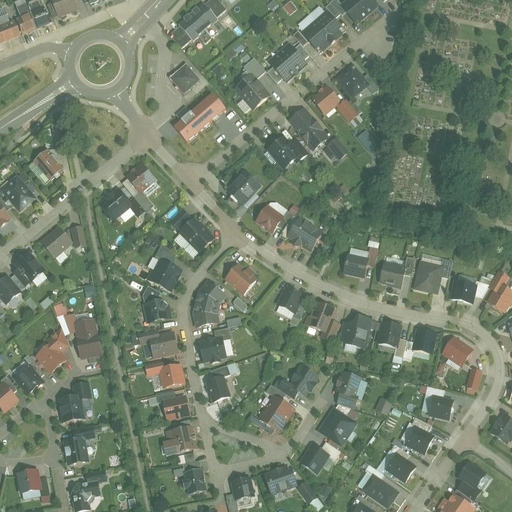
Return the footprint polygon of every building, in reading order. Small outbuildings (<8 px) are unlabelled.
[(38,0),(34,0),(26,3),(27,6),(30,12),(41,7),(38,0)] [(73,0),(51,0),(59,18),(78,10),(73,0)] [(343,7),(336,0),(334,0),(331,4),(341,16),(342,17),(347,13),(342,7),(343,7)] [(350,0),(343,7),(342,7),(347,13),(357,25),(378,7),(371,0),(350,0)] [(274,1),(268,6),(273,13),(279,8),(274,1)] [(291,2),(284,8),(291,16),(298,11),(291,2)] [(341,16),(331,4),(326,9),(336,20),(341,16)] [(218,21),(205,5),(196,12),(195,11),(190,15),(206,32),(218,21)] [(27,6),(17,10),(21,20),(16,22),(22,36),(37,30),(32,16),(30,12),(27,6)] [(46,10),(32,16),(37,30),(52,24),(46,10)] [(327,13),(303,34),(320,54),(331,45),(331,46),(336,42),(335,41),(344,33),(327,13)] [(206,32),(190,15),(186,18),(187,20),(179,27),(193,43),(206,32)] [(9,25),(6,17),(0,19),(0,31),(4,43),(19,37),(14,23),(9,25)] [(214,37),(216,38),(220,33),(213,26),(201,39),(208,44),(214,37)] [(308,44),(298,32),(293,37),(300,45),(303,48),(308,44)] [(245,49),(239,43),(233,48),(238,55),(245,49)] [(303,48),(300,45),(293,51),(303,63),(310,57),(303,48)] [(293,51),(289,47),(280,55),(296,74),(306,66),(293,51)] [(232,49),(225,55),(230,61),(237,55),(232,49)] [(245,52),(240,56),(246,63),(251,59),(245,52)] [(296,74),(280,55),(270,63),(274,68),(284,79),(286,82),(296,74)] [(266,74),(254,60),(245,68),(252,77),(256,82),(266,74)] [(201,82),(187,65),(173,77),(173,83),(184,96),(201,82)] [(220,66),(213,72),(220,80),(227,74),(220,66)] [(284,79),(274,68),(267,74),(277,85),(284,79)] [(353,68),(338,81),(353,99),(366,87),(368,86),(363,80),(353,68)] [(379,91),(367,76),(363,80),(368,86),(366,87),(373,95),(379,91)] [(252,77),(237,91),(253,110),(269,97),(256,82),(252,77)] [(328,89),(313,101),(325,116),(340,103),(328,89)] [(169,130),(184,147),(226,112),(211,94),(190,112),(186,108),(176,116),(180,121),(169,130)] [(348,102),(339,110),(350,123),(359,116),(352,107),(348,102)] [(362,113),(355,105),(352,107),(359,116),(362,113)] [(311,120),(304,111),(291,122),(301,135),(300,135),(314,151),(318,148),(320,148),(324,145),(324,143),(328,140),(322,132),(323,132),(312,119),(311,120)] [(63,131),(53,133),(56,150),(66,148),(63,131)] [(366,132),(358,138),(370,153),(378,147),(366,132)] [(349,154),(337,140),(329,147),(340,161),(349,154)] [(308,155),(297,141),(290,147),(299,158),(301,161),(308,155)] [(286,145),(280,144),(280,143),(269,152),(283,169),(289,164),(292,164),(299,158),(290,147),(287,144),(286,145)] [(48,152),(34,164),(51,183),(64,171),(48,152)] [(143,166),(127,179),(128,180),(140,194),(155,182),(143,166)] [(254,182),(244,172),(240,177),(241,179),(228,192),(232,196),(242,206),(243,206),(255,194),(262,187),(255,180),(254,182)] [(37,190),(23,174),(18,179),(31,195),(37,190)] [(18,179),(17,178),(10,185),(11,186),(3,193),(20,213),(35,200),(31,195),(18,179)] [(140,194),(128,180),(123,185),(134,199),(140,194)] [(348,191),(343,186),(339,189),(344,195),(348,191)] [(113,196),(107,200),(108,201),(101,207),(106,212),(105,216),(109,219),(112,220),(113,221),(130,207),(131,206),(129,203),(119,192),(113,197),(113,196)] [(341,198),(338,193),(332,198),(336,203),(341,198)] [(232,196),(225,203),(237,214),(244,207),(243,206),(242,206),(232,196)] [(10,210),(0,197),(0,207),(6,214),(10,210)] [(134,199),(129,203),(131,206),(130,207),(139,218),(145,213),(134,199)] [(0,227),(0,228),(1,229),(7,224),(6,223),(10,219),(6,214),(0,207),(0,227)] [(299,210),(295,207),(290,213),(295,216),(299,210)] [(272,212),(268,208),(257,223),(273,234),(277,228),(283,219),(278,216),(277,214),(274,211),(272,212)] [(183,212),(172,224),(179,231),(178,231),(179,233),(181,234),(193,222),(183,212)] [(283,219),(277,228),(284,232),(286,229),(290,224),(294,218),(287,213),(283,219)] [(322,235),(300,220),(292,232),(288,238),(294,241),(293,242),(295,248),(301,247),(301,246),(311,252),(322,235)] [(214,241),(195,221),(193,222),(181,234),(201,254),(214,241)] [(295,227),(290,224),(286,229),(292,232),(295,227)] [(332,230),(326,227),(322,232),(328,236),(332,230)] [(82,229),(73,231),(76,249),(86,247),(82,229)] [(60,230),(56,233),(56,235),(51,239),(48,239),(43,243),(43,245),(55,259),(72,245),(60,230)] [(176,257),(163,245),(155,260),(161,263),(162,262),(171,267),(176,257)] [(328,250),(322,246),(319,251),(325,255),(328,250)] [(379,251),(370,249),(368,261),(368,262),(367,266),(375,268),(379,251)] [(29,255),(16,266),(20,270),(31,284),(44,273),(29,255)] [(368,261),(349,257),(345,275),(364,279),(367,266),(368,262),(368,261)] [(415,260),(407,259),(404,270),(405,270),(404,276),(412,278),(415,260)] [(453,263),(443,261),(441,267),(444,268),(441,279),(449,281),(453,263)] [(171,267),(162,262),(161,263),(155,274),(153,273),(149,281),(154,284),(170,292),(180,272),(171,267)] [(441,267),(421,263),(415,290),(437,295),(441,279),(444,268),(441,267)] [(246,273),(238,266),(226,280),(244,296),(256,282),(252,278),(255,275),(249,270),(246,273)] [(404,270),(385,266),(381,284),(392,286),(392,287),(401,289),(404,276),(405,270),(404,270)] [(31,284),(20,270),(14,275),(15,277),(25,289),(31,284)] [(510,281),(498,274),(490,287),(489,289),(496,293),(500,286),(505,289),(510,281)] [(25,289),(15,277),(10,281),(20,293),(25,289)] [(7,279),(0,284),(0,296),(7,305),(21,294),(20,293),(10,281),(7,279)] [(209,283),(200,294),(197,305),(218,310),(220,304),(225,298),(209,283)] [(476,287),(456,283),(452,301),(472,305),(474,297),(476,288),(476,287)] [(490,287),(477,283),(476,287),(476,288),(474,297),(483,299),(489,289),(490,287)] [(511,293),(505,289),(500,286),(496,293),(489,304),(504,314),(508,307),(510,307),(511,303),(511,302),(511,301),(511,300),(511,293)] [(95,288),(86,289),(88,299),(97,298),(95,288)] [(162,295),(148,288),(143,297),(145,307),(158,304),(158,302),(162,295)] [(303,298),(287,290),(278,306),(294,314),(295,315),(301,302),(303,298)] [(38,307),(31,299),(26,303),(33,311),(38,307)] [(248,308),(238,299),(234,303),(234,305),(243,313),(248,308)] [(47,300),(41,304),(46,310),(52,306),(47,300)] [(301,302),(295,315),(294,314),(292,318),(301,322),(309,306),(301,302)] [(158,304),(145,307),(149,324),(171,320),(168,306),(162,303),(158,304)] [(63,305),(54,309),(58,319),(67,315),(63,305)] [(218,310),(197,305),(194,315),(197,329),(219,324),(217,316),(218,310)] [(335,312),(317,305),(311,320),(309,319),(306,326),(324,333),(327,334),(331,323),(335,312)] [(75,316),(64,318),(71,335),(78,333),(76,325),(77,325),(75,316)] [(240,319),(228,322),(229,329),(241,326),(240,319)] [(357,328),(349,326),(349,327),(345,343),(345,345),(364,349),(366,348),(372,322),(359,319),(357,328)] [(77,325),(76,325),(78,333),(79,340),(78,340),(82,360),(89,358),(101,356),(98,336),(96,337),(93,322),(77,325)] [(331,323),(327,334),(324,333),(322,339),(333,343),(340,327),(331,323)] [(401,328),(383,324),(379,345),(396,349),(397,349),(399,340),(401,328)] [(343,325),(339,342),(345,343),(349,327),(343,325)] [(229,329),(214,332),(216,341),(222,340),(223,342),(232,340),(229,329)] [(62,330),(49,341),(52,345),(53,345),(61,354),(69,347),(63,330),(62,330)] [(157,332),(139,336),(142,346),(152,344),(151,340),(159,338),(157,332)] [(436,336),(418,332),(416,344),(414,351),(415,352),(432,355),(436,336)] [(159,338),(151,340),(152,344),(155,359),(177,354),(173,335),(159,338)] [(216,341),(201,345),(204,363),(211,361),(212,364),(220,362),(219,359),(226,358),(223,342),(222,340),(216,341)] [(399,340),(397,349),(396,349),(394,357),(403,359),(404,355),(407,342),(399,340)] [(472,353),(454,340),(444,355),(450,359),(447,364),(458,372),(461,366),(462,367),(472,353)] [(416,344),(407,342),(404,355),(413,357),(415,352),(414,351),(416,344)] [(61,354),(53,345),(52,345),(38,358),(51,374),(67,361),(61,354)] [(101,356),(89,358),(90,365),(102,363),(101,356)] [(45,375),(33,361),(28,366),(30,369),(30,368),(40,380),(45,375)] [(162,363),(147,367),(149,377),(162,374),(161,371),(164,371),(162,363)] [(300,375),(298,374),(293,381),(295,382),(292,388),(291,389),(299,393),(305,397),(309,391),(311,393),(316,386),(313,384),(317,378),(307,372),(308,371),(307,369),(304,366),(300,367),(298,371),(299,374),(300,375)] [(164,371),(161,371),(162,374),(165,389),(184,385),(180,367),(164,371)] [(228,367),(211,373),(214,382),(223,378),(223,379),(231,376),(228,367)] [(40,380),(30,368),(30,369),(24,373),(22,373),(18,376),(18,379),(16,380),(29,395),(35,390),(36,391),(44,384),(40,380)] [(481,374),(473,371),(468,389),(476,391),(481,374)] [(361,381),(344,375),(342,381),(340,380),(338,388),(339,388),(337,394),(341,395),(354,399),(361,381)] [(18,391),(6,377),(0,382),(3,386),(4,385),(13,395),(18,391)] [(214,382),(208,384),(214,403),(230,398),(223,379),(223,378),(214,382)] [(292,388),(284,383),(279,391),(286,396),(294,401),(299,393),(291,389),(292,388)] [(13,395),(4,385),(3,386),(0,388),(0,408),(4,413),(17,401),(13,395)] [(88,385),(74,388),(76,398),(81,398),(81,401),(91,399),(88,385)] [(279,391),(271,386),(266,393),(274,399),(275,398),(282,403),(286,396),(279,391)] [(445,392),(428,388),(426,397),(434,399),(443,401),(445,392)] [(174,393),(156,397),(158,405),(165,403),(176,401),(174,393)] [(354,399),(341,395),(338,406),(339,406),(352,411),(355,411),(358,400),(355,399),(354,399)] [(76,398),(60,401),(64,423),(84,419),(84,418),(86,416),(85,409),(82,408),(81,401),(81,398),(76,398)] [(282,403),(275,398),(274,399),(267,409),(287,422),(294,411),(282,403)] [(382,398),(376,411),(389,416),(394,403),(382,398)] [(176,401),(165,403),(168,420),(189,416),(185,399),(176,401)] [(443,401),(434,399),(430,417),(449,421),(453,403),(443,401)] [(352,411),(339,406),(335,412),(347,419),(352,411)] [(287,422),(267,409),(260,420),(260,421),(267,425),(279,433),(287,422)] [(335,412),(334,411),(320,432),(342,446),(347,439),(346,438),(350,433),(351,433),(356,425),(347,419),(335,412)] [(260,420),(252,415),(248,421),(263,431),(267,425),(260,421),(260,420)] [(511,423),(504,417),(500,423),(499,423),(495,428),(496,429),(492,435),(506,445),(509,441),(511,442),(511,440),(511,423)] [(432,428),(416,420),(412,428),(416,430),(416,429),(428,436),(432,428)] [(190,422),(178,424),(180,431),(191,428),(190,422)] [(93,427),(75,431),(77,441),(84,440),(84,441),(95,439),(93,427)] [(175,432),(168,434),(170,444),(174,443),(176,454),(196,449),(194,442),(196,441),(195,435),(192,435),(191,428),(180,431),(175,432)] [(428,436),(416,429),(416,430),(407,447),(425,456),(434,439),(428,436)] [(77,441),(65,443),(66,450),(65,450),(67,458),(68,457),(69,466),(88,462),(84,441),(84,440),(77,441)] [(341,453),(326,443),(321,452),(328,457),(328,458),(335,462),(341,453)] [(313,447),(301,464),(317,475),(328,458),(328,457),(321,452),(313,447)] [(410,457),(395,447),(391,453),(397,457),(397,456),(406,462),(410,457)] [(193,454),(184,456),(186,465),(195,463),(193,454)] [(397,457),(387,471),(405,484),(416,469),(406,462),(397,456),(397,457)] [(186,465),(183,465),(185,474),(202,470),(200,462),(186,465)] [(474,468),(470,465),(460,480),(465,483),(459,492),(473,503),(480,493),(476,490),(485,476),(481,472),(480,470),(476,467),(474,468)] [(370,466),(366,472),(373,477),(380,482),(384,477),(370,466)] [(281,470),(274,473),(274,474),(266,477),(272,495),(297,486),(293,477),(290,478),(287,469),(282,471),(281,470)] [(185,474),(184,474),(186,482),(183,482),(184,490),(187,489),(189,496),(207,493),(203,470),(202,470),(185,474)] [(37,472),(18,475),(21,494),(40,491),(41,491),(39,480),(37,472)] [(105,472),(87,475),(89,484),(98,483),(98,484),(107,482),(106,476),(105,472)] [(380,482),(373,477),(363,492),(388,509),(398,494),(380,482)] [(47,479),(39,480),(41,491),(40,491),(41,498),(50,496),(47,479)] [(250,479),(232,483),(235,495),(236,501),(254,497),(250,479)] [(89,484),(79,486),(78,488),(77,487),(74,492),(75,493),(73,495),(76,511),(82,511),(89,511),(88,503),(92,497),(100,496),(98,484),(98,483),(89,484)] [(307,484),(299,490),(309,504),(317,498),(307,484)] [(235,495),(226,497),(228,508),(237,506),(236,501),(235,495)] [(365,501),(359,497),(356,502),(361,506),(361,505),(362,505),(365,501)] [(473,511),(475,511),(454,497),(449,504),(443,511),(473,511)] [(374,507),(365,501),(362,505),(371,511),(374,507)] [(445,501),(439,509),(442,511),(443,511),(449,504),(445,501)]
